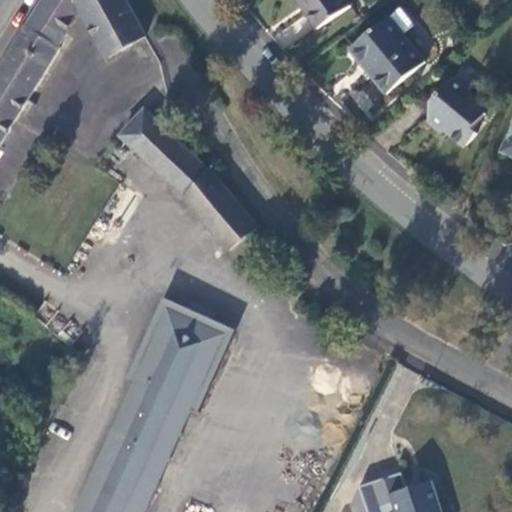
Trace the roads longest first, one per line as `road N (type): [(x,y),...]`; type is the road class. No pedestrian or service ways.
road 1 (tertiary): [(511,286),(414,218),(333,144),(205,0)]
road 2 (unknown): [(46,511),(99,311)]
road 3 (unknown): [(99,311),(123,277),(154,262),(217,265),(259,285)]
road 4 (unknown): [(99,311),(0,241)]
